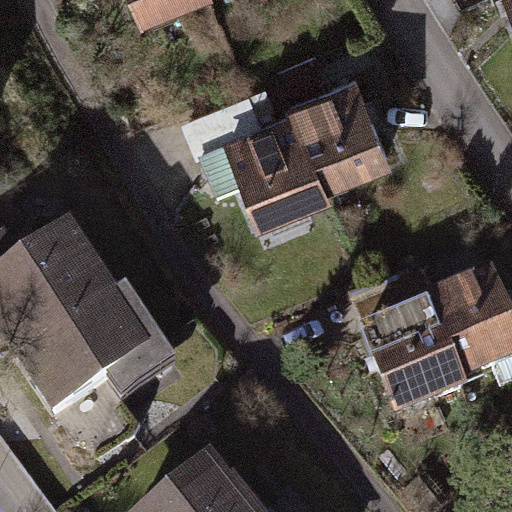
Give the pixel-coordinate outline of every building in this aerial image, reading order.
[(182,0),(136,0),(144,16),(182,0)] [(323,185),(387,159),(356,82),(292,108),(295,116),(323,185)] [(295,116),(261,130),(248,98),(190,122),(220,195),(246,184),(261,220),(327,193),(323,185),(295,116)] [(127,295),(114,304),(68,235),(19,268),(2,243),(0,244),(0,330),(57,416),(161,347),(127,295)] [(458,381),(511,358),(511,328),(491,278),(427,304),(430,313),(458,381)] [(397,416),(462,390),(458,381),(430,313),(366,339),(397,416)] [(247,511),(228,488),(225,491),(206,469),(152,511),(247,511)]
